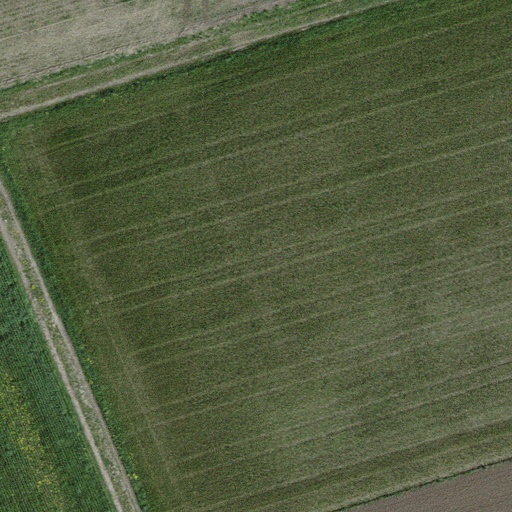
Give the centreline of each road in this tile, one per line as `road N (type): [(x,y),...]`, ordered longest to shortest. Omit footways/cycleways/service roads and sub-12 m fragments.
road 1 (track): [(0,107),(368,0)]
road 2 (track): [(0,238),(120,511)]
